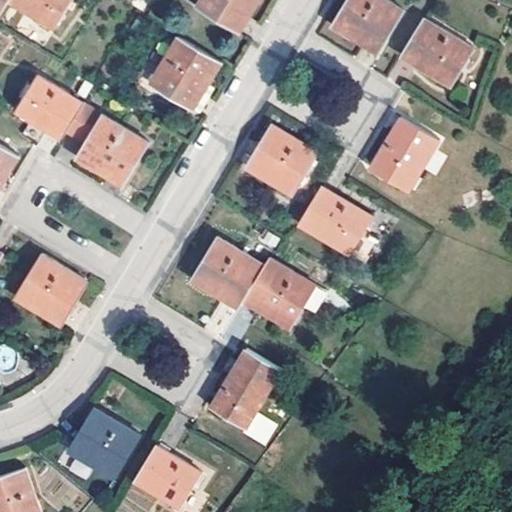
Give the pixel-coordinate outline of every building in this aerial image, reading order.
[(0,0),(0,16),(9,2),(9,0),(0,0)] [(72,0),(9,0),(9,2),(55,29),(72,0)] [(259,0),(206,0),(232,15),(240,0),(245,0),(248,2),(256,6),(259,0)] [(246,24),(256,6),(248,2),(245,0),(240,0),(232,15),(246,24)] [(385,0),(348,0),(333,27),(363,44),(367,38),(371,32),(388,42),(406,12),(385,0)] [(476,48),(424,18),(403,54),(453,85),(464,68),(476,48)] [(186,26),(158,73),(183,89),(194,72),(201,76),(210,81),(229,51),(186,26)] [(367,38),(363,44),(380,55),(388,42),(371,32),(367,38)] [(73,119),(91,92),(31,55),(10,90),(68,127),(73,119)] [(194,72),(183,89),(200,99),(210,81),(201,76),(194,72)] [(91,130),(82,145),(112,164),(117,156),(121,150),(138,161),(156,132),(91,92),(73,119),(91,130)] [(441,136),(403,113),(373,164),(410,186),(441,136)] [(272,161),(265,173),(293,190),(319,148),(273,120),(254,150),(272,161)] [(0,127),(0,169),(6,173),(7,173),(25,143),(0,127)] [(112,164),(129,174),(138,161),(121,150),(117,156),(112,164)] [(246,162),(265,173),(272,161),(254,150),(246,162)] [(373,212),(323,182),(300,220),(351,250),(373,212)] [(259,276),(273,256),(225,226),(199,267),(227,285),(231,278),(234,273),(254,285),(259,276)] [(0,258),(10,243),(0,236),(0,258)] [(94,272),(48,244),(21,287),(48,304),(57,289),(76,301),(94,272)] [(259,276),(276,287),(273,293),(268,300),(297,318),(324,275),(278,246),(273,256),(259,276)] [(231,278),(227,285),(246,297),(251,289),(254,285),(234,273),(231,278)] [(254,285),(251,289),(268,300),(273,293),(276,287),(259,276),(254,285)] [(57,289),(48,304),(67,315),(76,301),(57,289)] [(222,337),(234,311),(217,303),(205,329),(222,337)] [(291,362),(256,341),(243,363),(220,399),(254,420),(291,362)] [(146,427),(100,398),(74,440),(120,469),(146,427)] [(163,435),(141,469),(186,498),(208,463),(163,435)] [(35,461),(0,471),(0,501),(9,499),(12,511),(39,511),(49,509),(35,461)] [(0,511),(12,511),(9,499),(0,501),(0,511)]
